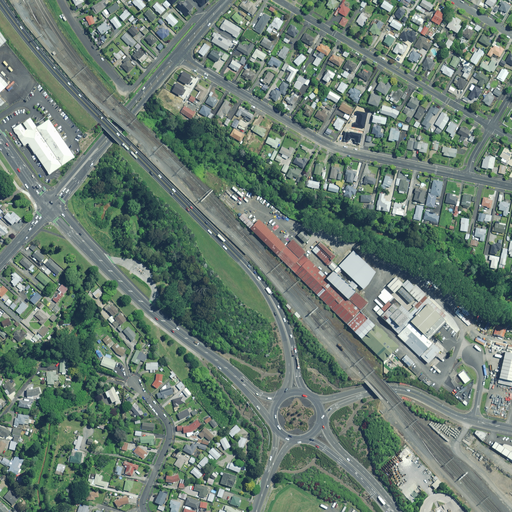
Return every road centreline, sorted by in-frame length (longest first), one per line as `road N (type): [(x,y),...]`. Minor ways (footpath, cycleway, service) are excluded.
road 1 (trunk): [(0,1),(73,91),(256,277)]
road 2 (residential): [(177,54),(327,144),(468,176)]
road 3 (secondary): [(239,380),(149,309),(49,206)]
road 4 (residential): [(491,126),(278,0)]
road 5 (residential): [(207,21),(191,21),(128,90),(60,0)]
road 6 (secondary): [(49,206),(177,54)]
road 7 (residential): [(144,511),(169,430),(133,382)]
road 8 (trunk): [(256,277),(282,314),(304,392)]
road 9 (trunk): [(283,396),(283,335),(256,277)]
